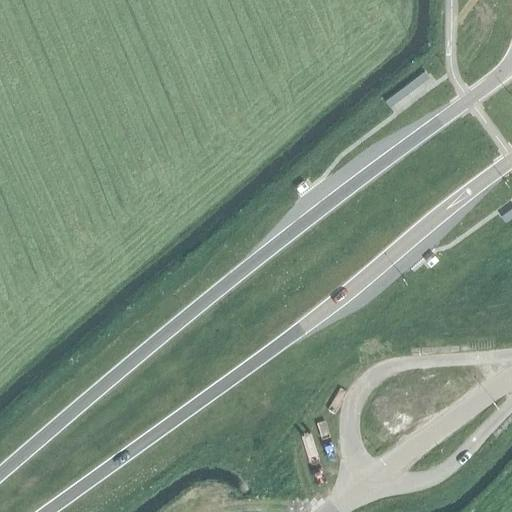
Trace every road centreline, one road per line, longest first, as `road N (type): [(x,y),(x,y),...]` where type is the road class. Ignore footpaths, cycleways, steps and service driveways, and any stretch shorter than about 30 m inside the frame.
road 1 (primary): [(511,64),(182,319),(0,476)]
road 2 (primary): [(47,511),(511,160)]
road 3 (tertiary): [(335,511),(511,378)]
